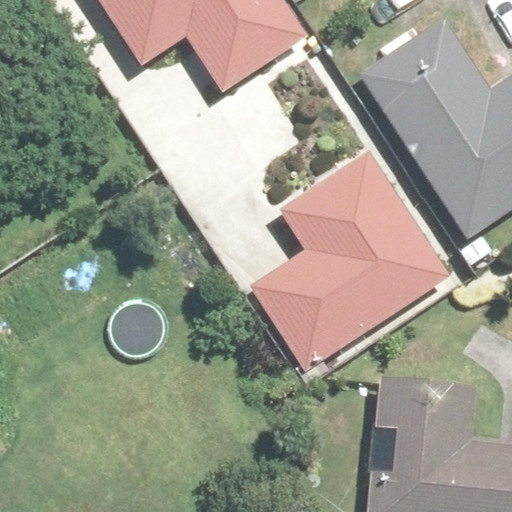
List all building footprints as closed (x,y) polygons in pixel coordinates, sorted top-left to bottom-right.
[(195,0),(44,0),(8,22),(70,120),(123,87),(152,138),(244,85),(214,29),(195,0)] [(216,0),(238,33),(290,0),(216,0)] [(511,0),(504,0),(475,19),(511,75),(511,0)] [(372,58),(289,117),(418,297),(501,238),(489,221),(511,204),(511,134),(486,97),(428,136),(372,58)] [(217,260),(244,301),(184,337),(231,413),(382,320),(344,258),(307,200),(217,260)] [(332,511),(482,511),(483,497),(402,494),(402,477),(416,477),(418,439),(313,433),(311,472),(333,473),(332,511)]
